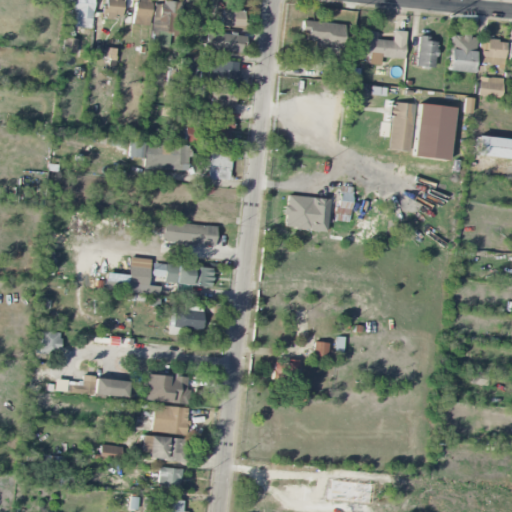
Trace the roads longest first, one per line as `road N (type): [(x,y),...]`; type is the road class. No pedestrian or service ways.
road 1 (residential): [(274,0),(219,511)]
road 2 (residential): [(511,12),(389,0)]
